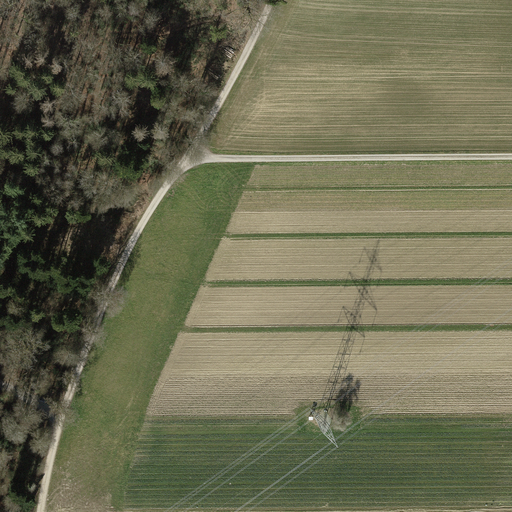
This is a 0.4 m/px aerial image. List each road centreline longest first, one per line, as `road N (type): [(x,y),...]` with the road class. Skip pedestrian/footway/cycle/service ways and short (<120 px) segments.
road 1 (track): [(41,511),(83,348),(133,239),(271,0)]
road 2 (track): [(186,157),(511,157)]
